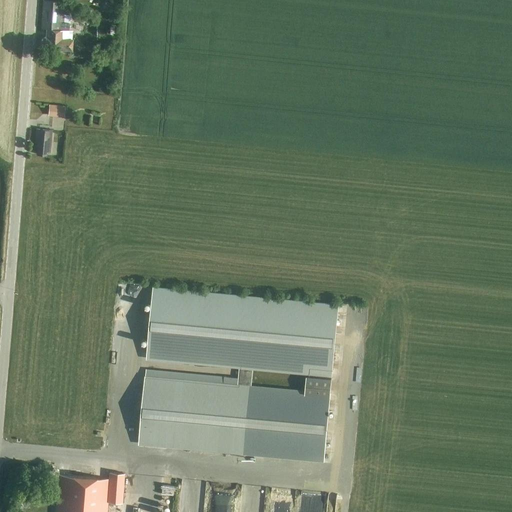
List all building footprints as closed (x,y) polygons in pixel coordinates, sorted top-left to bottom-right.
[(41,44),(44,48),(71,50),(72,39),(71,39),(72,36),(68,35),(70,15),(63,14),(64,1),(43,0),(42,0),(41,29),(46,29),(45,37),(41,40),(41,44)] [(64,106),(48,104),(47,115),(63,116),(64,106)] [(49,153),(51,131),(36,129),(34,152),(37,152),(37,155),(45,156),(46,152),(49,153)] [(146,377),(140,443),(243,453),(245,453),(251,387),(253,368),(306,373),(331,375),(337,305),(154,288),(148,359),(239,367),(238,377),(238,386),(223,384),(146,377)] [(224,376),(223,384),(238,386),(238,377),(224,376)] [(251,387),(245,453),(323,460),(329,394),(304,391),(251,387)] [(121,503),(123,472),(109,471),(108,478),(58,474),(55,511),(105,511),(107,502),(121,503)] [(202,511),(205,486),(193,484),(189,511),(202,511)] [(327,511),(337,511),(340,494),(329,492),(326,511),(327,511)]
